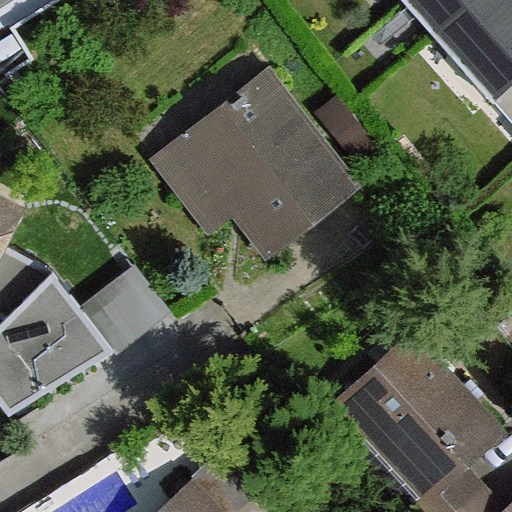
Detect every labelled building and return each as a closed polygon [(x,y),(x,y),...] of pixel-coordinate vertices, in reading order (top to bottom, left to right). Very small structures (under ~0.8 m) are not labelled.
[(445,21),(468,0),(405,0),(433,31),(445,21)] [(511,86),(511,0),(468,0),(445,21),(475,56),(463,66),(495,102),(507,91),(511,86)] [(23,49),(13,34),(0,43),(0,62),(1,64),(23,49)] [(269,76),(189,137),(243,207),(274,248),(352,186),(269,76)] [(0,200),(0,249),(20,212),(0,200)] [(0,294),(7,299),(35,253),(11,238),(0,255),(0,294)] [(137,271),(86,310),(123,356),(173,317),(137,271)] [(410,336),(345,397),(432,494),(466,466),(498,434),(441,370),(410,336)] [(235,445),(191,484),(216,511),(235,511),(268,482),(235,445)] [(459,511),(486,488),(466,466),(432,494),(412,511),(459,511)] [(216,511),(191,484),(160,511),(216,511)] [(504,511),(506,510),(486,488),(459,511),(504,511)]
